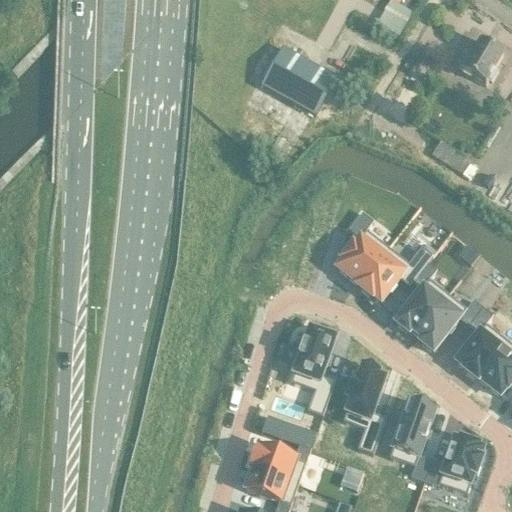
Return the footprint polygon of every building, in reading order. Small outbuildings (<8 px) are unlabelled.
[(463,76),(485,89),(487,85),(488,84),(491,85),(498,74),(495,72),(503,57),(480,44),(472,59),(466,56),(458,69),(464,73),(463,76)] [(283,53),(263,89),(316,118),(326,100),(316,94),(325,77),(283,53)] [(432,157),(461,175),(470,161),(440,143),(432,157)] [(342,265),(336,272),(358,289),(357,290),(358,291),(388,252),(366,235),(374,226),(362,217),(347,236),(358,244),(355,249),(353,248),(341,264),(342,265)] [(388,252),(358,291),(372,302),(373,301),(381,307),(399,283),(409,291),(412,286),(427,267),(433,260),(422,251),(409,268),(388,252)] [(421,293),(395,327),(409,338),(411,335),(417,339),(448,299),(429,284),(436,275),(427,267),(412,286),(421,293)] [(448,299),(417,339),(422,343),(419,346),(433,356),(459,323),(469,331),(483,312),(474,304),(466,313),(448,299)] [(478,338),(456,366),(463,372),(462,373),(477,385),(508,346),(486,329),(493,319),(483,312),(469,331),(478,338)] [(299,362),(291,387),(314,395),(307,415),(322,421),(336,384),(322,379),(325,370),(326,370),(330,358),(335,342),(327,338),(327,337),(315,333),(315,334),(310,333),(304,348),(303,348),(298,362),(299,362)] [(511,349),(508,346),(477,385),(478,385),(479,384),(500,401),(506,393),(507,394),(511,388),(511,349)] [(351,402),(343,425),(365,433),(358,453),(373,458),(386,421),(372,416),(376,406),(377,406),(380,397),(380,396),(385,381),(378,378),(379,375),(363,369),(358,383),(352,381),(346,400),(351,402)] [(398,437),(389,461),(415,470),(411,481),(424,486),(432,464),(419,459),(424,446),(425,446),(429,432),(434,416),(429,414),(430,413),(414,407),(414,409),(409,407),(403,423),(402,423),(397,436),(398,437)] [(432,464),(424,486),(438,491),(439,489),(467,499),(473,480),(475,481),(481,464),(479,464),(483,454),(477,452),(478,450),(460,443),(459,446),(454,444),(446,468),(432,464)] [(258,451),(251,472),(298,489),(311,454),(299,450),(294,463),(258,451)] [(248,480),(244,490),(246,491),(245,494),(279,506),(277,511),(289,511),(298,489),(251,472),(250,473),(252,474),(250,480),(248,480)]
